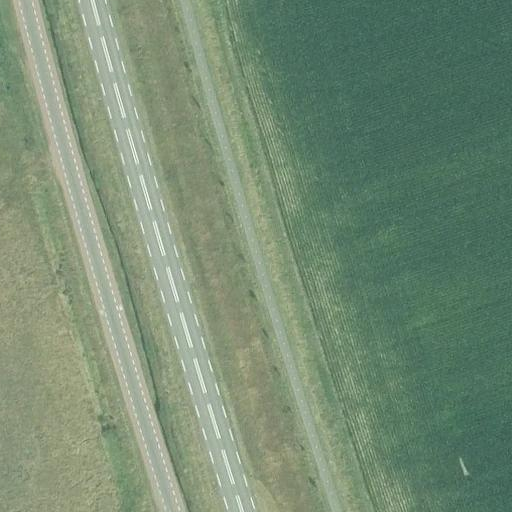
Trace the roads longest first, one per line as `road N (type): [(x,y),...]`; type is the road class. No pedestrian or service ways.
road 1 (secondary): [(94,0),(249,511)]
road 2 (tertiary): [(171,511),(25,0)]
